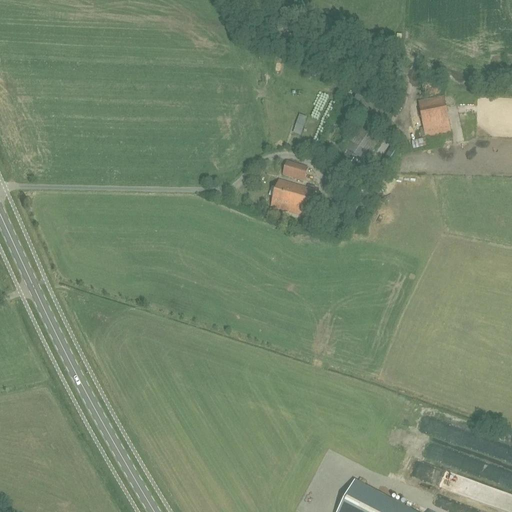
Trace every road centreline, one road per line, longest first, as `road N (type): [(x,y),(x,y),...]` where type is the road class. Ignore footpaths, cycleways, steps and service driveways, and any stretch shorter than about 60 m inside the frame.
road 1 (secondary): [(152,511),(78,383),(0,214)]
road 2 (track): [(279,0),(440,69),(511,78)]
